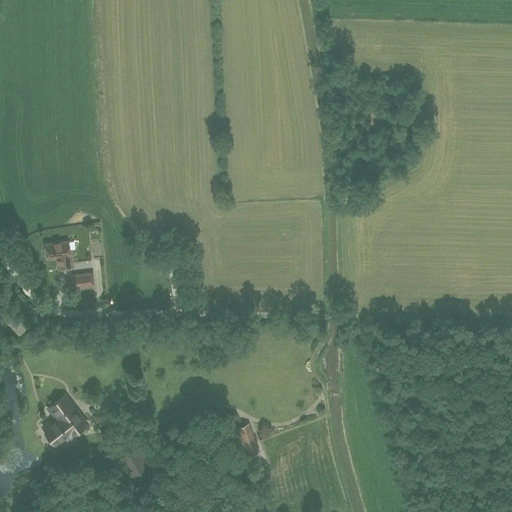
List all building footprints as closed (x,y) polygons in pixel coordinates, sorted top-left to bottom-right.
[(70,250),(69,251),(68,241),(45,244),(47,258),(57,257),(58,268),(72,266),(70,250)] [(94,285),(92,273),(72,275),(73,287),(94,285)] [(69,437),(87,423),(65,395),(48,408),(55,418),(51,421),(50,420),(43,426),(46,431),(46,432),(54,442),(57,446),(66,439),(68,442),(71,439),(69,437)] [(236,428),(246,457),(259,452),(249,423),(236,428)] [(133,481),(151,469),(137,447),(119,458),(133,481)]
